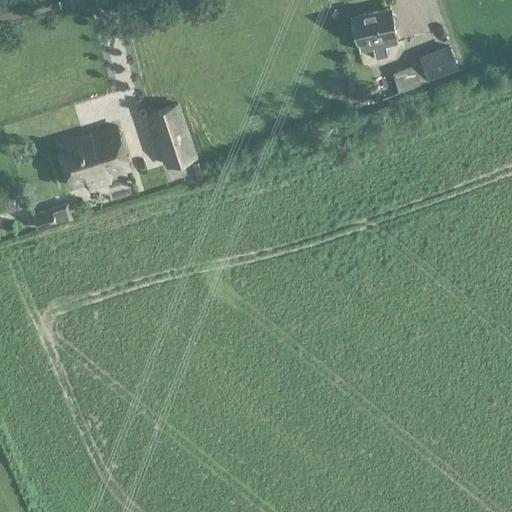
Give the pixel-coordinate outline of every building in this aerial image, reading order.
[(387,52),(385,45),(398,42),(396,35),(397,35),(395,28),(398,24),(396,15),(392,12),(391,8),(352,17),(353,21),(349,25),(351,33),(356,35),(360,50),(373,47),(374,55),(387,52)] [(450,49),(420,60),(421,61),(428,79),(457,69),(450,49)] [(421,61),(392,72),(399,93),(429,82),(428,79),(421,61)] [(168,165),(195,156),(178,104),(150,113),(168,165)] [(116,125),(58,143),(71,186),(88,181),(89,187),(109,181),(107,175),(129,168),(116,125)] [(38,230),(73,219),(68,202),(33,212),(38,230)]
